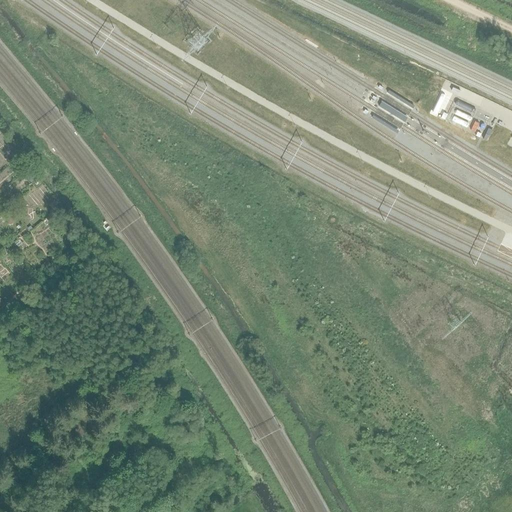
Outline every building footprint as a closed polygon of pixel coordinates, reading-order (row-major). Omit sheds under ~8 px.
[(54,201),(49,205),(53,211),(58,207),(54,201)] [(12,214),(5,219),(9,225),(17,220),(12,214)] [(52,214),(46,219),(49,223),(55,218),(52,214)] [(11,247),(6,251),(10,256),(15,253),(11,247)] [(9,292),(4,297),(8,300),(13,296),(9,292)]
